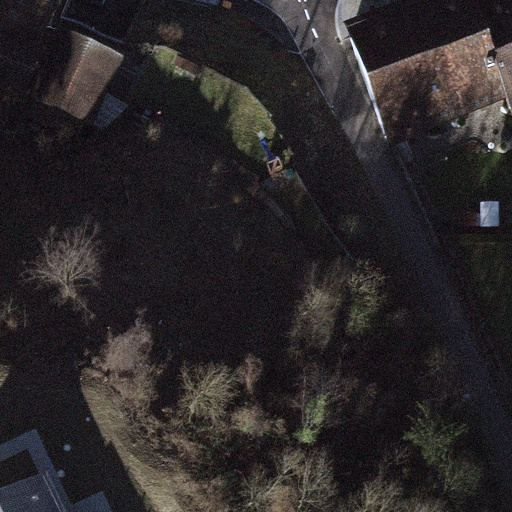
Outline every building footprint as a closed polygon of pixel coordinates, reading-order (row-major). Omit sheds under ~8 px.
[(0,0),(0,12),(7,15),(12,0),(0,0)] [(54,0),(12,0),(7,15),(0,12),(0,121),(4,123),(35,47),(53,55),(60,39),(62,35),(43,27),(54,0)] [(438,0),(356,30),(396,139),(509,97),(473,0),(438,0)] [(511,0),(473,0),(511,100),(511,0)] [(60,39),(53,55),(36,96),(109,129),(132,110),(102,96),(116,63),(60,39)] [(0,511),(45,511),(36,490),(0,506),(0,511)]
